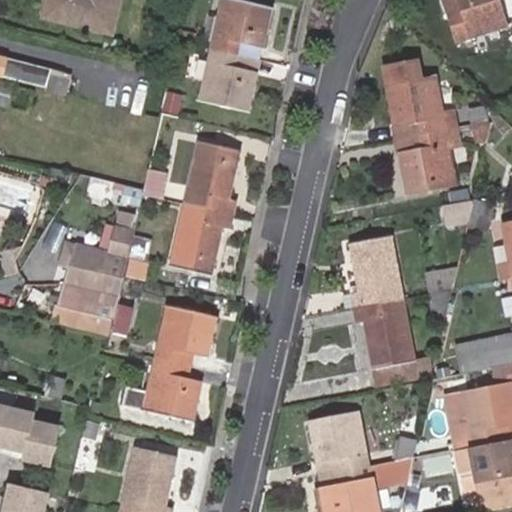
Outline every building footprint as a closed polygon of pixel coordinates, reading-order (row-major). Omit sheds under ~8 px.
[(45,0),(41,18),(108,35),(116,0),(45,0)] [(237,55),(260,60),(271,8),(237,0),(225,0),(213,50),(237,55)] [(511,31),(501,0),(458,0),(463,14),(450,18),(460,50),(511,33),(511,31)] [(197,33),(178,28),(175,41),(194,45),(197,33)] [(247,114),(256,75),(234,70),(237,55),(213,50),(201,103),(247,114)] [(0,77),(45,88),(44,90),(66,95),(70,78),(71,73),(0,55),(0,77)] [(256,75),(260,60),(237,55),(234,70),(256,75)] [(414,125),(416,138),(453,131),(450,114),(439,116),(433,81),(419,83),(416,66),(382,71),(391,128),(414,125)] [(26,90),(0,83),(0,106),(21,111),(26,90)] [(470,112),(472,127),(487,124),(484,109),(470,112)] [(489,143),(493,123),(487,124),(472,127),(475,146),(489,143)] [(391,128),(393,142),(416,138),(414,125),(391,128)] [(419,154),(396,158),(402,198),(451,189),(445,152),(456,150),(453,131),(416,138),(419,154)] [(416,138),(393,142),(396,158),(419,154),(416,138)] [(191,206),(235,215),(239,199),(227,196),(237,150),(205,143),(191,206)] [(129,191),(111,187),(108,203),(126,206),(129,191)] [(468,203),(467,193),(449,196),(450,206),(468,203)] [(474,204),(474,206),(469,226),(487,231),(492,209),(474,204)] [(231,231),(235,215),(191,206),(177,268),(210,276),(220,229),(231,231)] [(502,270),(504,282),(511,280),(511,219),(505,220),(511,249),(511,252),(511,255),(511,267),(503,269),(502,270)] [(51,301),(46,319),(63,323),(100,332),(106,333),(130,230),(113,226),(107,250),(76,243),(62,304),(51,301)] [(351,296),(354,310),(400,301),(389,242),(350,249),(358,295),(351,296)] [(502,268),(502,270),(503,269),(511,267),(511,255),(511,252),(511,249),(510,250),(498,252),(502,268)] [(125,261),(122,277),(135,279),(139,265),(125,261)] [(428,296),(453,291),(459,269),(424,275),(428,296)] [(432,319),(446,322),(453,291),(428,296),(432,319)] [(400,301),(354,310),(356,325),(363,324),(373,372),(376,389),(428,380),(426,362),(412,364),(400,301)] [(154,359),(178,364),(180,351),(202,356),(211,318),(166,307),(154,359)] [(126,312),(117,311),(113,330),(122,332),(126,312)] [(494,370),(511,366),(511,347),(463,357),(466,375),(494,370)] [(174,378),(178,364),(154,359),(146,394),(123,389),(119,406),(142,411),(188,422),(196,383),(174,378)] [(511,366),(494,370),(496,382),(511,379),(511,366)] [(63,378),(52,376),(48,395),(59,398),(63,378)] [(511,385),(447,397),(456,451),(460,450),(494,444),(511,440),(511,385)] [(83,406),(73,404),(69,423),(79,425),(81,418),(83,406)] [(0,447),(21,453),(20,460),(46,466),(55,428),(28,422),(30,415),(0,407),(0,447)] [(340,473),(365,468),(355,417),(308,427),(315,463),(338,459),(340,473)] [(81,418),(79,425),(77,435),(96,439),(99,422),(81,418)] [(395,463),(413,459),(416,444),(400,440),(395,463)] [(511,440),(494,444),(497,457),(511,454),(511,440)] [(456,451),(452,452),(453,454),(455,468),(476,464),(483,501),(511,496),(511,454),(497,457),(494,444),(460,450),(456,451)] [(133,452),(119,511),(167,511),(169,506),(158,503),(168,460),(133,452)] [(315,463),(318,477),(340,473),(338,459),(315,463)] [(390,481),(407,485),(413,459),(395,463),(390,481)] [(373,511),(365,468),(340,473),(343,487),(320,492),(324,511),(373,511)] [(318,477),(320,492),(343,487),(340,473),(318,477)] [(38,511),(43,493),(5,484),(0,506),(0,511),(38,511)]
